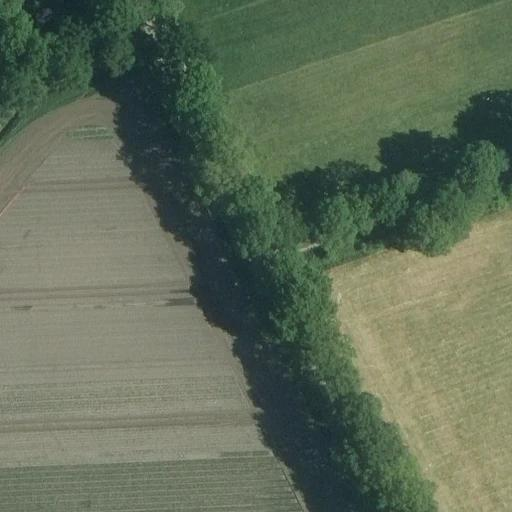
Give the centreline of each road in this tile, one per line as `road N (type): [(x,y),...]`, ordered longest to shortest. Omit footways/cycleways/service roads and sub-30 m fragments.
road 1 (unclassified): [(388,511),(171,90),(139,0)]
road 2 (track): [(265,265),(511,181)]
